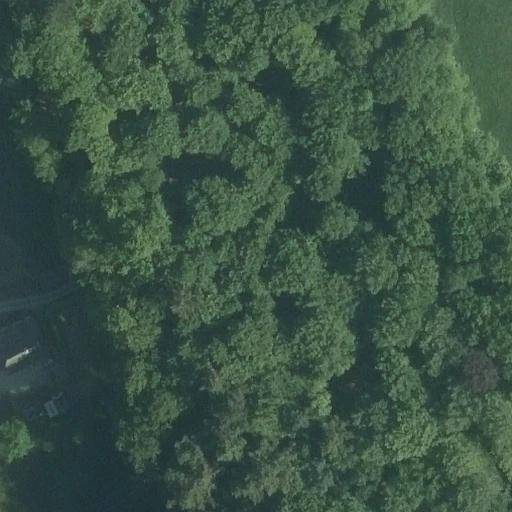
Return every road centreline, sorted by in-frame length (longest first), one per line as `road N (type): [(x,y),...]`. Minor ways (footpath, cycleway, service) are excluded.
road 1 (tertiary): [(267,511),(32,0)]
road 2 (track): [(142,254),(38,302),(0,308)]
